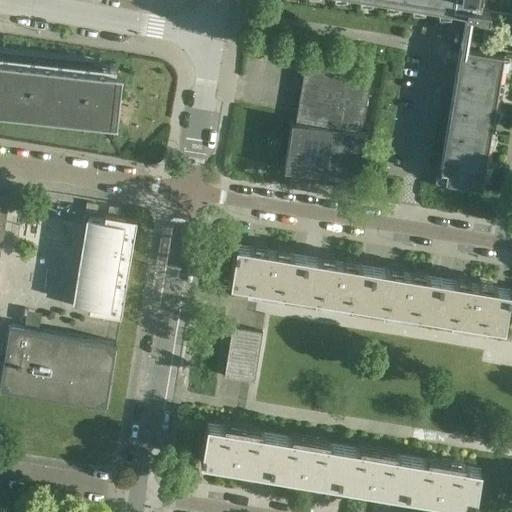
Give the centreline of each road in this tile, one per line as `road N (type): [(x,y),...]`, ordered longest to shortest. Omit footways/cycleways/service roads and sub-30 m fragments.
road 1 (tertiary): [(137,494),(187,192)]
road 2 (residential): [(187,192),(396,225)]
road 3 (residential): [(0,160),(187,192)]
road 4 (residential): [(424,47),(396,225)]
road 5 (tertiary): [(187,192),(207,35)]
road 6 (residential): [(137,494),(0,471)]
road 7 (tertiary): [(82,13),(207,35)]
